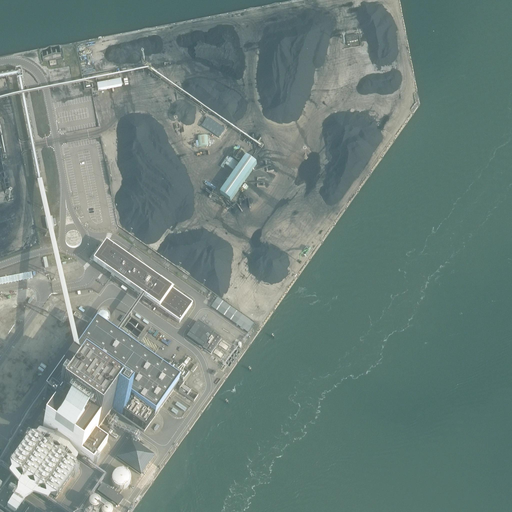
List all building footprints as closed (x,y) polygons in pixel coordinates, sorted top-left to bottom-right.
[(358,41),(356,35),(345,37),(347,45),(350,45),(349,43),(358,41)] [(96,85),(98,91),(122,86),(120,80),(96,85)] [(207,117),(201,126),(219,138),(225,129),(207,117)] [(198,147),(208,146),(207,136),(197,137),(198,147)] [(272,155),(278,146),(276,145),(270,153),(272,155)] [(221,194),(231,201),(257,164),(247,157),(236,172),(235,171),(230,178),(232,179),(221,194)] [(227,158),(223,164),(225,165),(233,170),(238,164),(230,158),(229,159),(227,158)] [(53,217),(49,217),(49,225),(46,225),(46,228),(54,228),(54,225),(56,225),(56,219),(53,219),(53,217)] [(121,255),(105,244),(92,262),(108,273),(112,276),(179,324),(192,305),(124,257),(121,255)] [(28,272),(0,277),(0,284),(29,279),(28,272)] [(15,295),(0,298),(0,310),(17,307),(15,295)] [(218,298),(211,307),(248,333),(254,324),(218,298)] [(110,316),(100,313),(96,322),(106,326),(110,316)] [(222,339),(197,322),(186,338),(210,355),(222,339)] [(164,372),(97,325),(76,355),(73,359),(78,363),(155,417),(175,389),(179,383),(174,380),(164,372)] [(41,350),(37,359),(48,364),(52,356),(41,350)] [(51,401),(44,410),(53,416),(45,427),(56,436),(70,446),(94,462),(107,443),(96,435),(113,410),(144,432),(155,417),(78,363),(73,359),(46,398),(51,401)] [(78,471),(30,437),(11,465),(58,498),(78,471)] [(130,439),(116,458),(141,475),(154,456),(130,439)] [(130,484),(126,470),(112,474),(116,488),(130,484)] [(123,499),(102,484),(97,491),(118,506),(123,499)] [(0,496),(0,511),(1,511),(26,511),(28,509),(24,506),(14,499),(3,492),(1,494),(0,496)] [(108,510),(111,503),(99,497),(97,500),(105,503),(103,508),(108,510)] [(96,499),(88,506),(93,511),(101,506),(96,499)]
